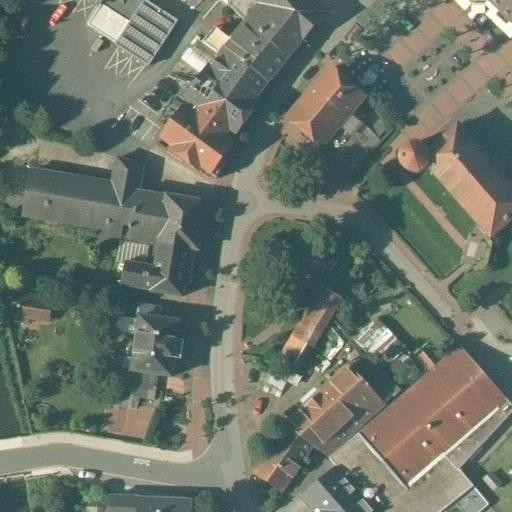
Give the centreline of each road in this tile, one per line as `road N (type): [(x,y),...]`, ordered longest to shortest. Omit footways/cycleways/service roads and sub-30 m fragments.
road 1 (residential): [(241,202),(356,222),(453,325),(506,364)]
road 2 (residential): [(232,477),(219,382),(223,297),(241,202)]
road 3 (residential): [(232,477),(61,457),(0,463)]
road 4 (residential): [(241,202),(263,136),(350,8)]
